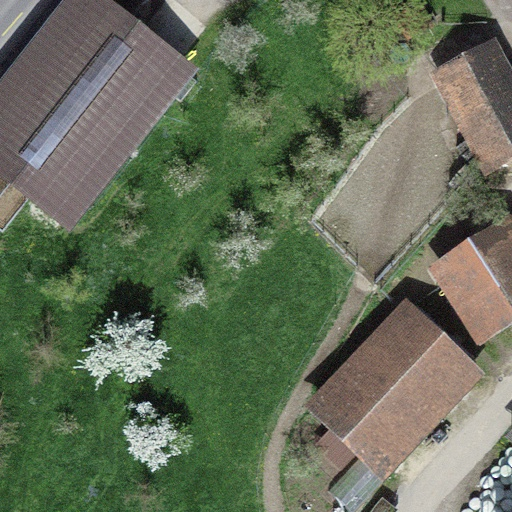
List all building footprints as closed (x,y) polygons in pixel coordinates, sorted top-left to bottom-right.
[(0,190),(20,208),(150,54),(84,0),(61,0),(0,73),(0,190)] [(511,161),(511,111),(484,55),(422,85),(470,182),(511,161)] [(511,259),(495,231),(419,276),(462,348),(511,318),(511,259)] [(467,385),(395,316),(294,421),(366,490),(467,385)] [(511,414),(503,425),(511,432),(511,414)]
